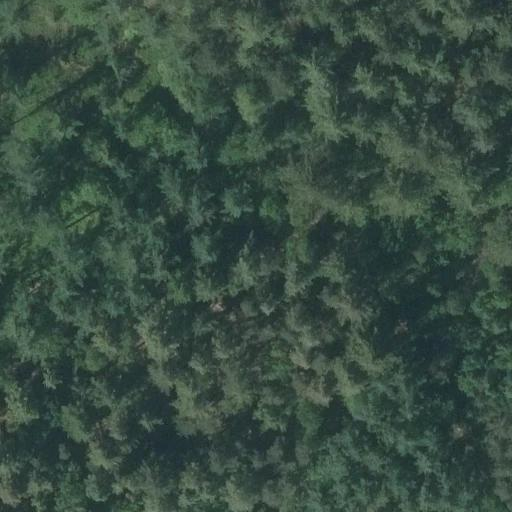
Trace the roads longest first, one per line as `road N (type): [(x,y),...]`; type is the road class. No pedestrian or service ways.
road 1 (track): [(0,376),(80,306),(162,255),(511,130)]
road 2 (track): [(172,0),(312,204)]
